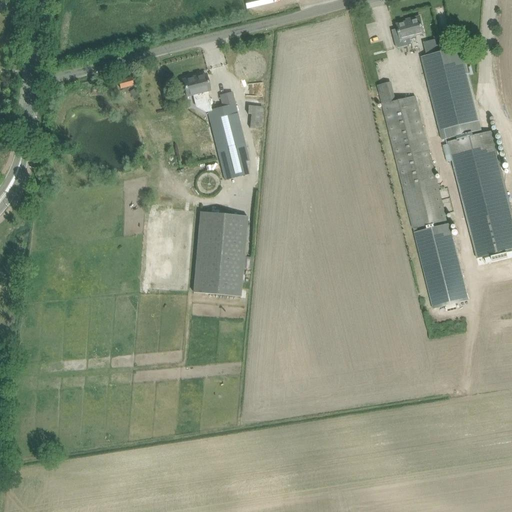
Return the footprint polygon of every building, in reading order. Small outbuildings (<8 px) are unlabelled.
[(275,0),(250,0),(248,1),(250,12),(301,2),(300,0),(278,0),(276,1),(275,0)] [(398,29),(392,31),(397,48),(411,44),(409,38),(424,34),(420,16),(411,19),(412,21),(397,24),(398,29)] [(482,130),(461,47),(444,51),(442,44),(427,47),(429,55),(421,57),(442,140),(482,130)] [(196,107),(205,112),(208,111),(210,121),(225,180),(248,174),(243,154),(247,153),(235,103),(232,93),(220,96),(223,108),(212,110),(207,91),(210,90),(206,75),(183,81),(187,96),(193,95),(196,107)] [(131,78),(118,81),(120,89),(133,85),(131,78)] [(377,86),(413,229),(446,221),(415,97),(395,102),(391,83),(377,86)] [(261,130),(263,107),(249,106),(249,114),(252,114),(251,129),(261,130)] [(511,211),(492,131),(448,142),(477,259),(511,250),(511,211)] [(247,217),(201,212),(193,293),(240,297),(247,217)] [(414,233),(426,282),(433,310),(446,306),(448,312),(457,310),(456,304),(469,300),(450,224),(414,233)]
